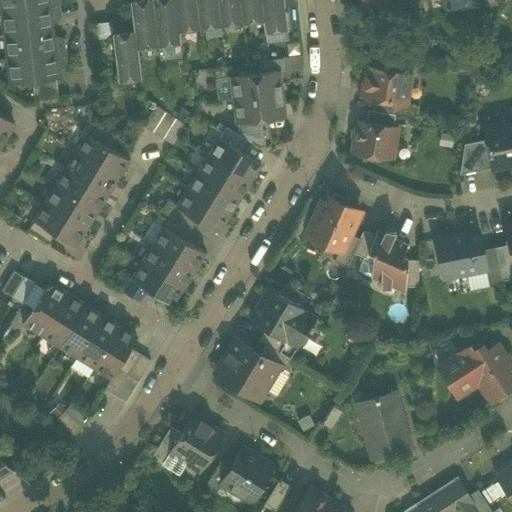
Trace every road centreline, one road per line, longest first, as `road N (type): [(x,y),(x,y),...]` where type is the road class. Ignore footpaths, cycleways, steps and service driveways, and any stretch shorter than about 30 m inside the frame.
road 1 (residential): [(182,352),(207,394),(348,479),(403,478),(511,415)]
road 2 (residential): [(312,161),(182,352)]
road 3 (residential): [(182,352),(124,438),(26,511)]
road 4 (residential): [(312,161),(405,202),(463,206),(511,196)]
road 5 (residential): [(322,0),(329,135),(312,161)]
road 6 (residential): [(182,352),(151,319),(77,276)]
road 7 (residential): [(77,276),(143,172)]
